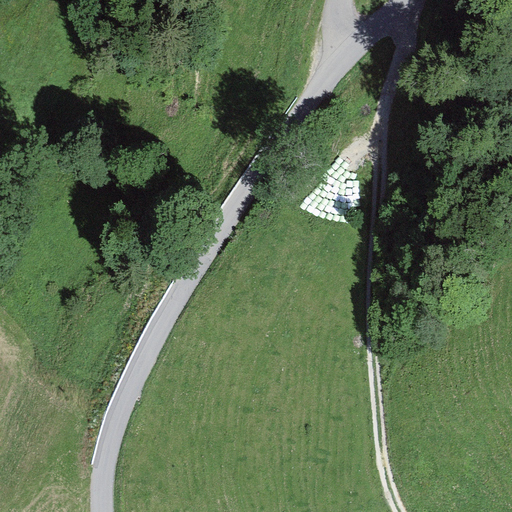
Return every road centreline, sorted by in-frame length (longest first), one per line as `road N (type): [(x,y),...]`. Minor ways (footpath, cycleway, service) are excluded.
road 1 (unclassified): [(346,54),(215,239),(145,359),(102,475),(102,511)]
road 2 (track): [(397,511),(379,443),(373,294),(380,113),(405,42),(399,6)]
